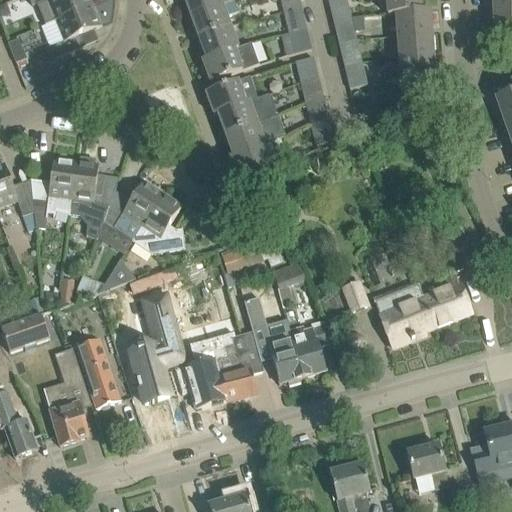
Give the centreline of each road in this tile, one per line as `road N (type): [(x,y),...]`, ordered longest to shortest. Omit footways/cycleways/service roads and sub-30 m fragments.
road 1 (tertiary): [(511,364),(10,505)]
road 2 (residential): [(511,271),(490,228),(471,158),(460,0)]
road 3 (residential): [(228,193),(194,194),(140,149),(47,109)]
road 4 (residential): [(47,109),(109,65),(125,44),(134,0)]
